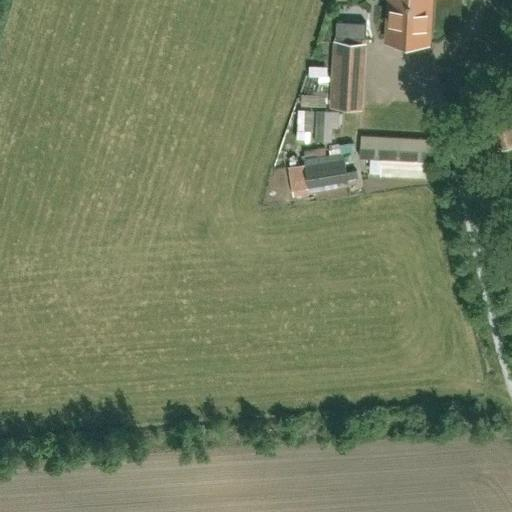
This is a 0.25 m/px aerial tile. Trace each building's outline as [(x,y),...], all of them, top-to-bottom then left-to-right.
[(389,0),(387,41),(428,43),(430,0),(389,0)] [(371,38),(372,21),(341,21),(340,38),(371,38)] [(358,106),(361,44),(336,42),(332,105),(358,106)] [(321,128),(334,128),(335,111),(321,110),(321,128)] [(496,151),(511,147),(511,119),(490,126),(496,151)] [(360,160),(380,160),(379,177),(425,179),(425,162),(435,162),(436,132),(361,129),(360,160)] [(304,159),(305,164),(290,167),(295,194),(349,186),(348,179),(356,178),(355,170),(347,171),(344,153),(304,159)]
